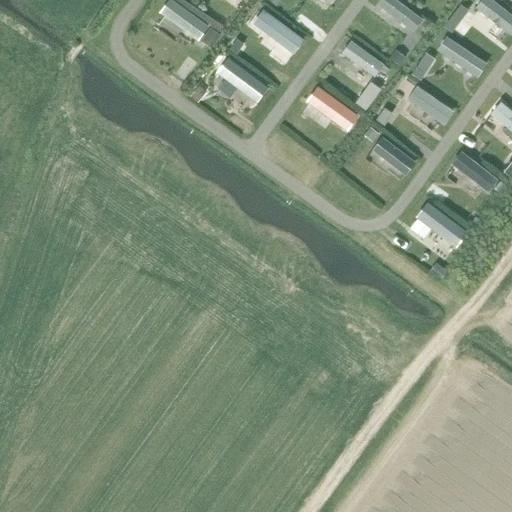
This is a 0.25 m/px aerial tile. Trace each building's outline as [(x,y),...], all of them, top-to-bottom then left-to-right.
[(172,0),(166,0),(158,11),(196,40),(206,25),(172,0)] [(398,0),(380,0),(376,5),(414,34),(425,19),(398,0)] [(511,13),(493,0),(479,0),(474,7),(511,36),(511,35),(511,13)] [(263,9),(252,23),(290,51),(301,37),(263,9)] [(452,18),(446,28),(452,32),(458,22),(452,18)] [(211,29),(204,38),(213,45),(220,36),(211,29)] [(448,37),(437,51),(475,80),(486,65),(448,37)] [(349,38),(338,52),(376,80),(387,66),(349,38)] [(236,40),(230,49),(237,53),(243,45),(236,40)] [(396,51),(391,58),(400,65),(405,58),(396,51)] [(227,58),(216,72),(254,100),(265,86),(227,58)] [(417,67),(412,74),(421,79),(425,72),(417,67)] [(370,83),(364,93),(371,98),(377,88),(370,83)] [(418,84),(407,99),(445,127),(456,113),(418,84)] [(319,86),(308,101),(346,129),(357,115),(319,86)] [(199,87),(192,96),(198,102),(206,92),(199,87)] [(511,110),(500,102),(490,116),(511,132),(511,110)] [(382,112),(377,120),(384,125),(390,117),(382,112)] [(371,129),(366,136),(373,141),(378,135),(371,129)] [(382,137),(372,151),(405,177),(416,163),(382,137)] [(461,151),(450,165),(488,193),(498,179),(461,151)] [(500,183),(496,190),(501,194),(506,187),(500,183)] [(428,205),(417,219),(455,247),(466,233),(428,205)] [(438,265),(432,273),(440,279),(446,271),(438,265)]
